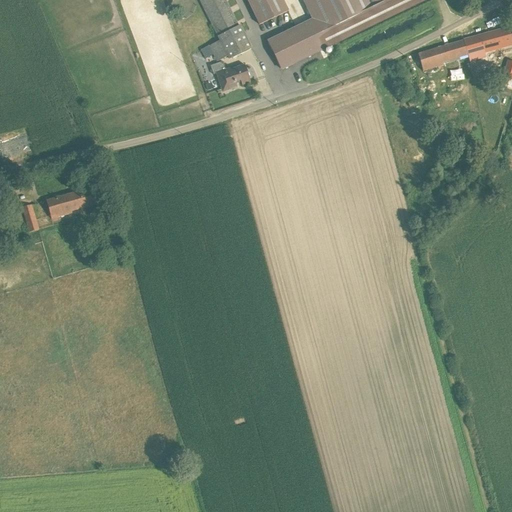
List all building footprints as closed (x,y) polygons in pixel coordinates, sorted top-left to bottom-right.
[(251,48),(239,26),(238,26),(224,0),(197,0),(217,37),(216,38),(218,42),(200,51),(205,60),(212,56),(216,63),(227,58),(228,60),(251,48)] [(287,11),(281,0),(246,0),(258,25),(287,11)] [(301,0),(312,20),(267,43),(279,70),(423,0),(301,0)] [(511,39),(509,28),(462,41),(467,56),(483,52),(484,54),(496,51),(498,58),(511,54),(511,39)] [(448,62),(467,56),(462,41),(417,55),(422,72),(449,64),(448,62)] [(210,67),(212,75),(215,75),(222,93),(236,88),(235,83),(240,81),(241,86),(250,83),(243,65),(230,70),(230,69),(224,70),(222,63),(210,67)] [(493,64),(481,65),(482,78),(494,77),(493,64)] [(469,81),(450,87),(454,99),(473,92),(469,81)] [(106,197),(104,190),(98,192),(97,187),(45,202),(51,220),(71,214),(71,213),(79,210),(80,212),(82,211),(82,210),(101,204),(100,199),(106,197)] [(4,205),(7,213),(14,210),(12,203),(4,205)] [(37,231),(30,206),(22,209),(29,233),(37,231)]
